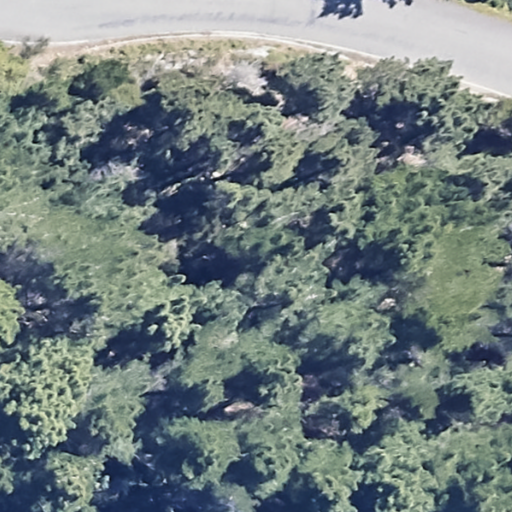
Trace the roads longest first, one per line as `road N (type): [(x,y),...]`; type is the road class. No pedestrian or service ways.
road 1 (tertiary): [(280,0),(357,11),(511,57)]
road 2 (tertiary): [(0,1),(92,11),(181,0)]
